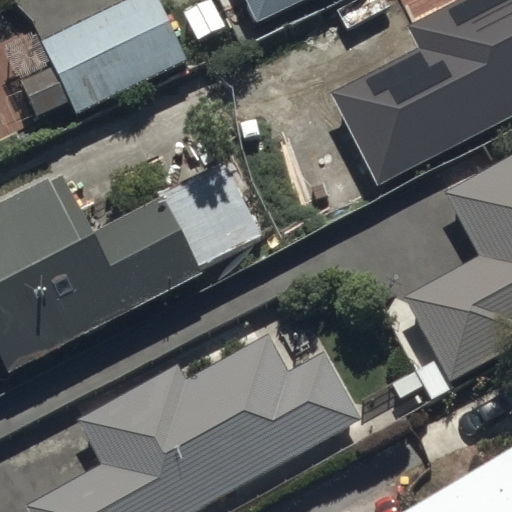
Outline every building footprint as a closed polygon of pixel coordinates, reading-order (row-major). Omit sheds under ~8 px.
[(190,65),(159,0),(133,0),(39,44),(53,74),(24,87),(41,123),(72,109),(76,118),(190,65)] [(321,0),(244,0),(258,29),(321,0)] [(0,130),(9,127),(0,107),(0,130)] [(511,161),(447,197),(482,261),(407,302),(451,384),(511,350),(511,161)] [(0,347),(16,378),(208,276),(204,268),(263,237),(224,164),(161,198),(164,203),(104,234),(73,177),(0,215),(0,347)] [(207,511),(362,425),(325,358),(290,378),(270,341),(188,387),(179,372),(110,412),(99,393),(70,410),(103,468),(30,509),(31,511),(207,511)] [(511,511),(511,453),(413,511),(511,511)]
